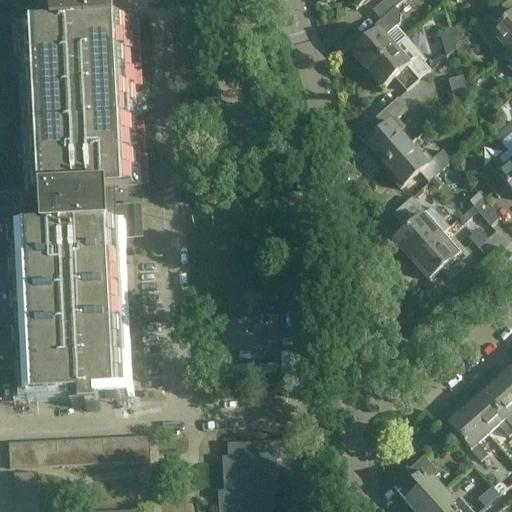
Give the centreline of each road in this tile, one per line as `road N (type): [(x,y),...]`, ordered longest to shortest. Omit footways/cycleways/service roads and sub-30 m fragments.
road 1 (residential): [(184,417),(156,37),(173,10),(271,0)]
road 2 (residential): [(356,408),(334,173),(281,0)]
road 3 (residential): [(356,408),(412,399),(511,305)]
road 4 (residential): [(0,426),(184,417)]
road 5 (residential): [(184,417),(356,408)]
